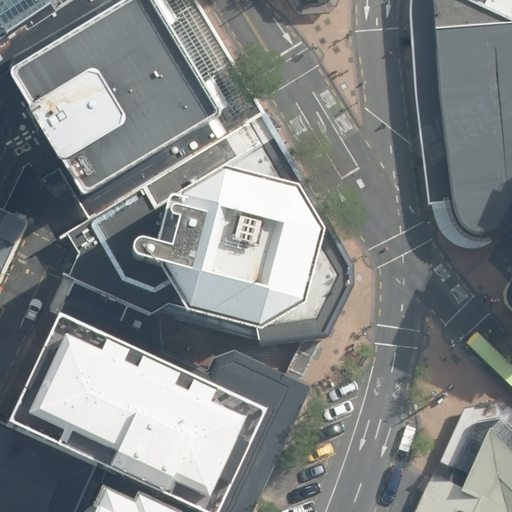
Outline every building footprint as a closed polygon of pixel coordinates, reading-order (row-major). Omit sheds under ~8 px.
[(0,0),(0,17),(11,34),(28,24),(31,28),(73,0),(0,0)] [(263,113),(197,0),(73,0),(31,28),(0,46),(0,209),(5,211),(31,165),(64,170),(93,220),(263,113)] [(289,0),(297,12),(335,4),(337,0),(289,0)] [(511,212),(511,208),(511,14),(486,4),(487,0),(431,0),(434,29),(438,79),(440,98),(452,197),(453,206),(455,211),(456,216),(459,220),(462,225),(465,228),(468,231),(472,232),(479,234),(484,235),(489,233),(495,231),(501,227),(507,219),(511,212)] [(511,0),(487,0),(486,4),(511,14),(511,0)] [(0,40),(11,34),(0,17),(0,40)] [(93,220),(68,235),(69,273),(152,314),(173,303),(257,327),(261,342),(329,336),(356,274),(263,113),(93,220)] [(0,209),(0,284),(3,286),(31,223),(5,211),(0,209)] [(213,382),(54,311),(3,423),(100,467),(199,511),(226,511),(289,387),(236,362),(222,366),(213,382)] [(511,511),(511,428),(502,418),(478,424),(450,482),(434,475),(415,511),(511,511)] [(78,511),(100,467),(3,423),(0,421),(0,511),(78,511)] [(130,501),(100,487),(89,511),(177,511),(134,492),(130,501)]
